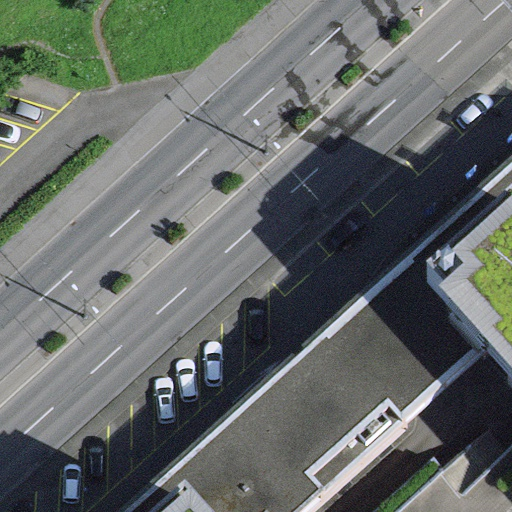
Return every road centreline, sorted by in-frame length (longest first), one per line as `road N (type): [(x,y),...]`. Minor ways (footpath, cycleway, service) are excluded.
road 1 (primary): [(0,455),(501,0)]
road 2 (primary): [(373,0),(0,337)]
